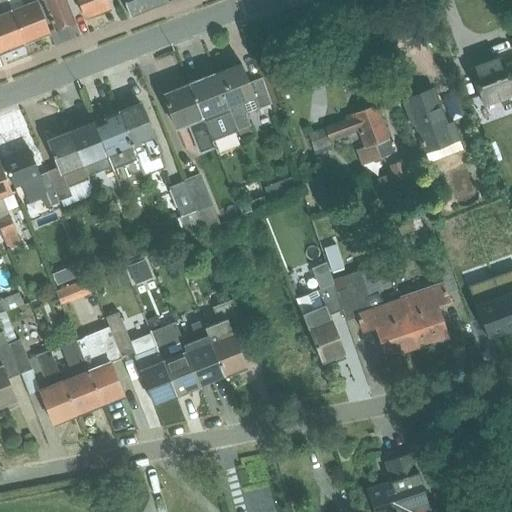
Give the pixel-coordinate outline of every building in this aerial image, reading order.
[(23,40),(47,30),(34,0),(28,0),(10,7),(23,40)] [(41,0),(52,29),(72,21),(64,0),(41,0)] [(74,0),(82,16),(109,5),(106,0),(74,0)] [(119,0),(126,17),(166,0),(165,0),(119,0)] [(0,48),(23,40),(10,7),(0,11),(0,48)] [(481,108),(511,96),(511,49),(465,68),(481,108)] [(210,69),(235,129),(249,123),(244,113),(258,107),(237,58),(210,69)] [(209,139),(235,129),(210,69),(184,79),(209,139)] [(209,139),(184,79),(159,90),(183,150),(209,139)] [(421,149),(450,140),(432,83),(402,93),(421,149)] [(129,143),(151,134),(137,100),(115,109),(129,143)] [(358,165),(393,152),(374,102),(321,121),(328,142),(347,135),(358,165)] [(129,143),(115,109),(91,119),(106,153),(129,143)] [(84,162),(106,153),(91,119),(69,128),(84,162)] [(305,133),(312,151),(329,145),(322,127),(305,133)] [(84,162),(69,128),(43,139),(58,173),(84,162)] [(14,185),(37,175),(24,146),(1,156),(14,185)] [(0,195),(9,191),(0,167),(0,195)] [(177,216),(211,204),(200,172),(166,184),(177,216)] [(133,283),(150,276),(142,256),(125,263),(133,283)] [(511,329),(511,268),(468,283),(486,338),(511,329)] [(84,278),(53,286),(58,302),(88,294),(84,278)] [(447,336),(436,306),(447,302),(440,281),(387,299),(404,350),(447,336)] [(404,350),(387,299),(355,310),(362,330),(372,326),(382,357),(404,350)] [(320,361),(342,353),(323,302),(301,310),(320,361)] [(116,310),(103,315),(106,324),(75,336),(83,356),(106,347),(109,355),(130,347),(116,310)] [(221,374),(243,366),(228,324),(205,333),(221,374)] [(221,374),(205,333),(180,342),(195,384),(221,374)] [(173,392),(195,384),(180,342),(157,351),(173,392)] [(44,346),(26,357),(37,375),(55,363),(44,346)] [(173,392),(157,351),(135,359),(151,401),(173,392)] [(97,403),(120,393),(104,357),(81,367),(97,403)] [(0,402),(12,397),(0,366),(0,402)] [(97,403),(81,367),(57,378),(73,413),(97,403)] [(50,423),(73,413),(57,378),(34,388),(50,423)] [(373,511),(407,511),(426,506),(409,451),(359,466),(373,511)]
